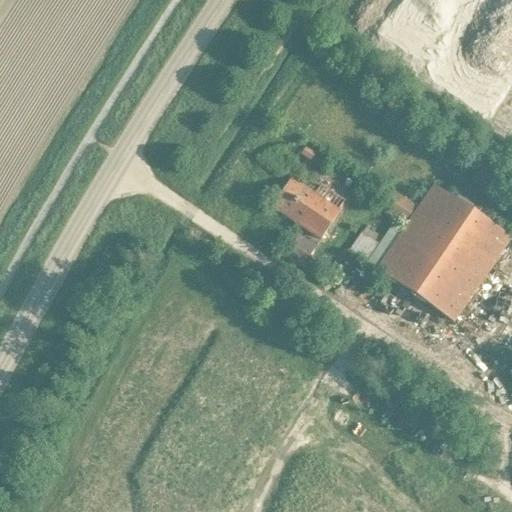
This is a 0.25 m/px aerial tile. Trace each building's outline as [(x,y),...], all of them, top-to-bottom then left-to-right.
[(511,101),(500,118),(511,125),(511,101)] [(511,125),(500,118),(489,134),(511,149),(511,125)] [(511,149),(489,134),(477,152),(507,171),(511,163),(511,149)] [(299,228),(321,199),(273,165),(251,194),(299,228)] [(437,311),(493,224),(414,173),(358,259),(437,311)] [(383,214),(397,197),(376,180),(362,197),(383,214)] [(344,224),(331,244),(347,255),(360,235),(344,224)] [(460,281),(433,311),(451,327),(473,303),(459,290),(464,285),(460,281)]
